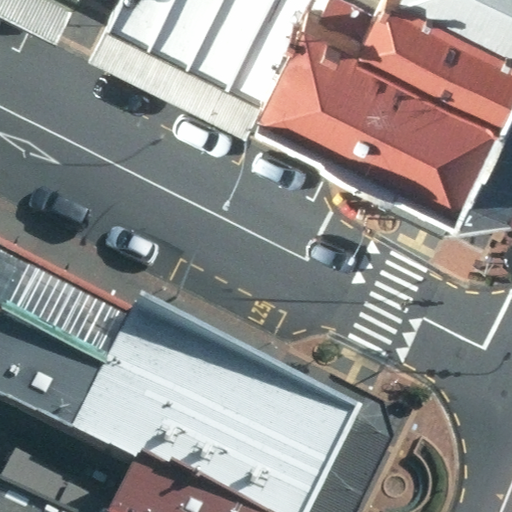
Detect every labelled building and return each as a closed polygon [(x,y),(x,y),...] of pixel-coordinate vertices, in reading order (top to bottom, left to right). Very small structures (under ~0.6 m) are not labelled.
[(122,0),(117,12),(200,54),(227,0),(122,0)] [(227,0),(200,54),(275,95),(323,0),(227,0)] [(511,103),(511,35),(444,0),(327,0),(325,6),(511,103)] [(511,0),(448,0),(511,33),(511,0)] [(511,108),(511,105),(322,5),(276,97),(468,192),(511,108)] [(108,377),(134,322),(0,258),(0,381),(86,422),(108,377)] [(225,511),(312,511),(354,429),(322,414),(134,322),(108,377),(86,422),(0,381),(0,402),(137,470),(225,511)] [(62,511),(225,511),(137,470),(118,509),(12,458),(0,482),(62,511)] [(62,511),(0,482),(0,511),(62,511)]
